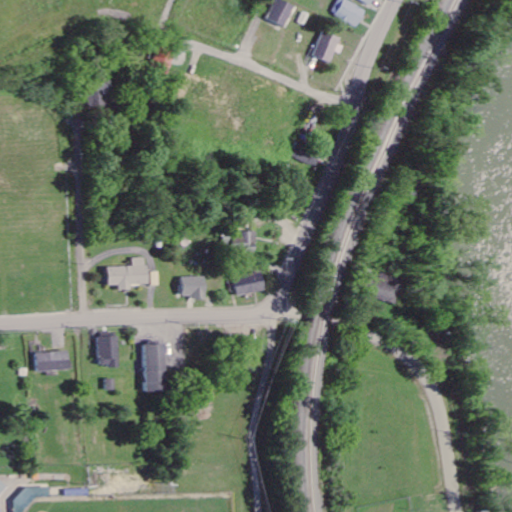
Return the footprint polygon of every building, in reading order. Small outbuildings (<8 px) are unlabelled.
[(284,27),(293,6),(280,0),(274,0),(266,19),(284,27)] [(356,29),(366,12),(346,0),(339,0),(331,13),(356,29)] [(338,53),(343,40),(323,32),(313,56),(330,63),(335,52),(338,53)] [(90,105),(112,104),(110,79),(88,80),(90,105)] [(298,159),(319,167),(323,154),(302,146),(298,159)] [(257,253),(257,232),(239,232),(239,253),(257,253)] [(109,286),(119,286),(119,290),(131,290),(131,285),(148,285),(147,258),(133,259),(133,267),(109,267),(109,286)] [(239,297),(268,290),(264,272),(235,279),(239,297)] [(159,273),(151,273),(152,286),(159,286),(159,273)] [(398,303),(403,278),(383,273),(382,279),(375,278),(370,297),(398,303)] [(183,299),(207,298),(206,277),(183,278),(183,299)] [(119,337),(99,337),(100,367),(120,367),(119,337)] [(146,345),(147,392),(167,391),(166,344),(146,345)] [(71,370),(70,352),(37,353),(38,372),(71,370)] [(107,391),(116,391),(115,379),(106,380),(107,391)]
